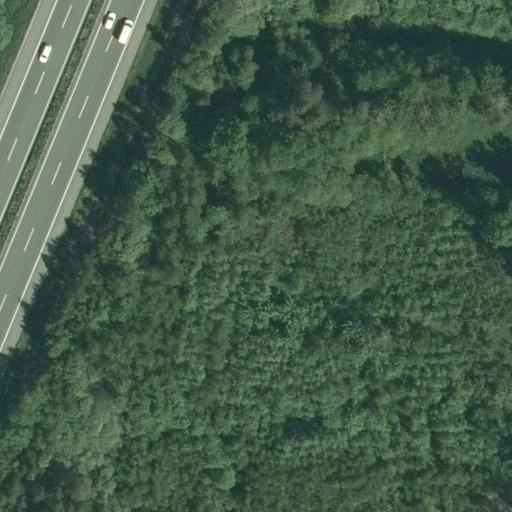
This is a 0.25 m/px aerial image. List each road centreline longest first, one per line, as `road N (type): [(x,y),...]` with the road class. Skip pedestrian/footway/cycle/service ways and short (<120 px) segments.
road 1 (motorway): [(0,306),(125,0)]
road 2 (motorway): [(71,0),(0,175)]
